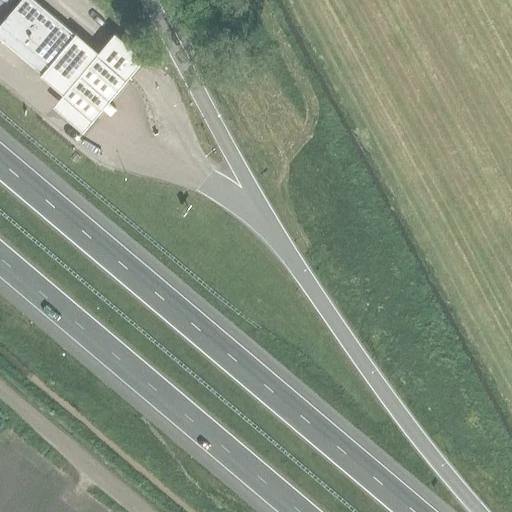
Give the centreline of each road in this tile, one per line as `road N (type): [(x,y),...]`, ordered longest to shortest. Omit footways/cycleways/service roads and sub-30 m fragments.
road 1 (motorway): [(410,511),(0,163)]
road 2 (motorway): [(0,272),(285,511)]
road 3 (motorway): [(477,511),(394,419),(270,234)]
road 4 (unclassified): [(142,511),(0,390)]
